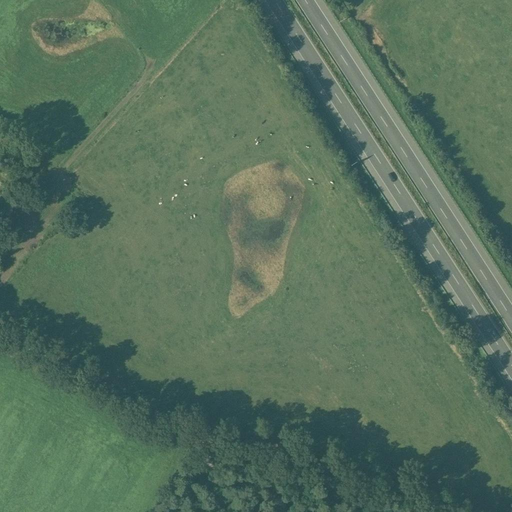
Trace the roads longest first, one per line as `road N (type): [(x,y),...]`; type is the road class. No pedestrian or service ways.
road 1 (motorway): [(276,0),(511,358)]
road 2 (motorway): [(511,314),(306,0)]
road 3 (unclassified): [(232,511),(213,463),(190,437),(83,372),(0,336)]
road 4 (track): [(370,21),(387,34),(405,81),(511,241)]
